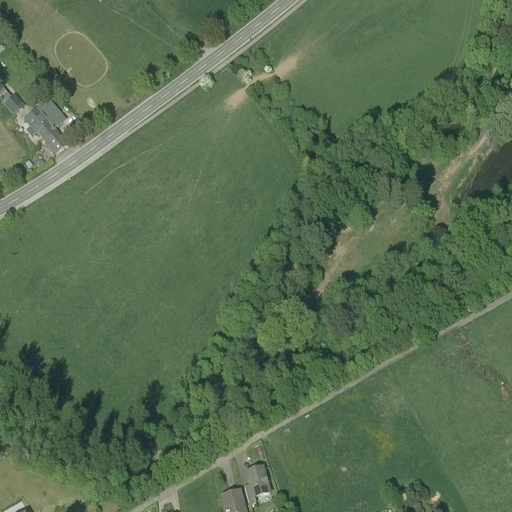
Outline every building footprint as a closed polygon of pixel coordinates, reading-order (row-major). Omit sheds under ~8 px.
[(3,105),(14,118),(25,109),(14,96),(3,105)] [(65,122),(49,104),(27,123),(37,135),(38,134),(57,157),(68,148),(54,132),(65,122)] [(266,479),(264,471),(247,475),(250,487),(251,487),(254,498),(270,494),(268,486),(269,486),(267,479),(266,479)] [(251,487),(250,487),(245,489),(250,506),(256,504),(254,498),(251,487)] [(245,511),(240,493),(223,498),(227,511),(245,511)]
